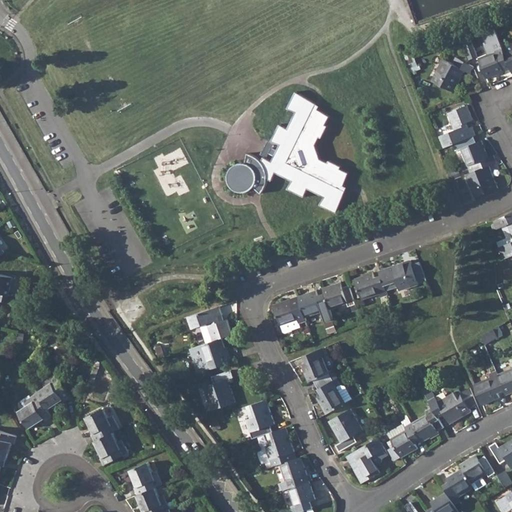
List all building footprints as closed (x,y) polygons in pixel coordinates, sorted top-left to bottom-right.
[(471,37),(463,40),(471,59),(478,56),(471,37)] [(496,47),(502,45),(499,37),(493,39),(496,47)] [(495,51),(479,57),(487,78),(511,69),(505,54),(502,45),(496,47),(494,48),(495,51)] [(443,59),(431,80),(454,92),(465,71),(470,73),(474,67),(455,58),(452,63),(443,59)] [(256,185),(264,191),(265,192),(268,187),(270,180),(271,177),(275,179),(278,171),(294,180),(290,187),(307,195),(310,187),(327,196),(323,203),(339,212),(348,189),(344,187),(351,171),(343,167),(345,164),(333,158),(331,161),(322,156),(318,142),(322,134),(325,135),(331,124),(329,122),(333,113),(318,104),(319,101),(299,89),(291,105),(299,109),(291,126),(283,121),(275,138),(283,141),(280,148),(275,146),(272,151),(277,153),(274,159),(266,154),(264,159),(258,154),(252,151),(251,151),(250,154),(249,161),(246,161),(243,161),(239,162),(236,164),(234,165),(232,169),(231,172),(231,175),(231,180),(233,184),(236,187),(240,189),(243,190),(247,189),(251,188),(254,187),(256,185)] [(440,136),(444,148),(455,143),(474,136),(476,135),(472,127),(469,128),(467,122),(473,120),(467,105),(448,113),(455,130),(440,136)] [(474,136),(455,143),(458,150),(461,149),(468,166),(473,164),(489,158),(481,140),(476,142),(474,136)] [(489,158),(473,164),(476,170),(465,174),(475,197),(498,188),(489,165),(495,163),(492,156),(489,158)] [(457,170),(448,174),(450,180),(459,176),(457,170)] [(511,212),(506,215),(493,221),(496,229),(503,226),(508,238),(497,243),(499,247),(503,257),(511,253),(511,212)] [(410,260),(380,270),(382,275),(387,291),(399,287),(400,290),(418,284),(410,260)] [(387,291),(382,275),(375,278),(373,272),(355,278),(362,299),(379,294),(380,297),(388,294),(387,291)] [(0,300),(13,303),(15,296),(8,294),(13,276),(0,273),(0,300)] [(341,282),(322,288),(324,294),(329,310),(347,304),(348,307),(356,304),(349,285),(343,288),(341,282)] [(316,291),(298,297),(305,318),(322,312),(325,321),(333,319),(329,310),(324,294),(318,296),(316,291)] [(305,318),(298,297),(272,305),(282,331),(285,332),(291,330),(291,329),(299,326),(299,324),(306,322),(305,318)] [(220,306),(187,317),(191,328),(200,326),(206,343),(222,338),(233,334),(227,320),(220,322),(218,315),(223,314),(220,306)] [(494,329),(482,336),(485,344),(499,336),(494,329)] [(32,338),(29,343),(35,348),(39,343),(32,338)] [(206,343),(193,347),(198,364),(203,363),(205,370),(224,364),(222,357),(228,355),(222,338),(206,343)] [(322,348),(304,355),(306,361),(300,364),(308,381),(314,379),(328,373),(322,356),(325,355),(322,348)] [(511,368),(498,374),(505,390),(507,394),(511,392),(511,368)] [(214,383),(204,386),(211,409),(235,402),(227,378),(233,377),(230,370),(212,377),(214,383)] [(490,377),(474,384),(482,405),(501,397),(499,393),(505,390),(498,374),(497,371),(490,374),(490,377)] [(45,386),(37,392),(48,409),(63,398),(65,400),(70,396),(57,372),(42,382),(45,386)] [(328,373),(314,379),(321,394),(316,397),(326,414),(351,399),(345,388),(339,385),(336,379),(333,380),(328,373)] [(426,385),(422,388),(433,407),(438,417),(444,414),(449,423),(471,411),(469,407),(460,392),(459,389),(437,401),(430,389),(429,389),(426,385)] [(470,387),(460,392),(469,407),(476,403),(470,387)] [(48,409),(37,392),(29,397),(28,394),(19,400),(23,407),(19,410),(31,427),(45,418),(47,420),(53,416),(48,409)] [(266,399),(246,406),(250,418),(246,419),(253,438),(266,434),(273,431),(270,425),(275,424),(266,399)] [(427,413),(412,423),(422,440),(423,442),(440,432),(437,427),(443,424),(438,417),(433,407),(426,411),(427,413)] [(91,434),(94,441),(113,431),(120,428),(113,414),(109,417),(104,408),(85,417),(93,432),(91,434)] [(350,409),(329,421),(340,442),(335,445),(339,451),(356,442),(353,435),(362,430),(350,409)] [(388,433),(391,439),(394,444),(401,455),(403,458),(418,448),(416,444),(422,440),(412,423),(405,427),(404,423),(388,433)] [(273,431),(266,434),(270,445),(265,447),(272,466),(280,464),(292,459),(290,453),(294,451),(286,427),(273,431)] [(0,457),(6,459),(7,460),(13,443),(14,444),(17,437),(0,430),(0,457)] [(113,431),(94,441),(102,456),(99,458),(103,465),(129,451),(122,438),(118,440),(113,431)] [(379,437),(350,455),(354,462),(357,460),(361,466),(355,470),(362,483),(379,472),(375,465),(381,462),(382,457),(388,454),(379,437)] [(496,444),(490,448),(501,465),(506,461),(511,470),(511,441),(500,449),(496,444)] [(401,455),(394,444),(388,447),(395,458),(401,455)] [(350,455),(347,456),(355,470),(361,466),(357,460),(354,462),(350,455)] [(292,459),(280,464),(286,482),(283,483),(285,490),(288,489),(309,482),(301,456),(292,459)] [(476,456),(460,466),(463,470),(472,485),(475,489),(476,492),(487,485),(483,479),(487,476),(490,479),(496,475),(485,458),(479,462),(476,456)] [(134,487),(137,494),(155,486),(163,483),(157,469),(153,471),(149,462),(129,470),(136,486),(134,487)] [(449,485),(443,488),(446,494),(454,506),(460,502),(459,499),(475,489),(472,485),(463,470),(446,481),(449,485)] [(511,482),(506,472),(497,477),(505,489),(511,485),(511,482)] [(309,482),(288,489),(293,506),(291,507),(292,511),(299,511),(312,507),(310,501),(315,499),(309,482)] [(137,494),(136,495),(143,511),(162,511),(170,509),(165,495),(160,497),(155,486),(137,494)] [(433,509),(427,511),(457,511),(454,506),(446,494),(430,504),(433,509)] [(511,511),(511,494),(502,501),(497,504),(502,511),(510,511),(511,511)]
